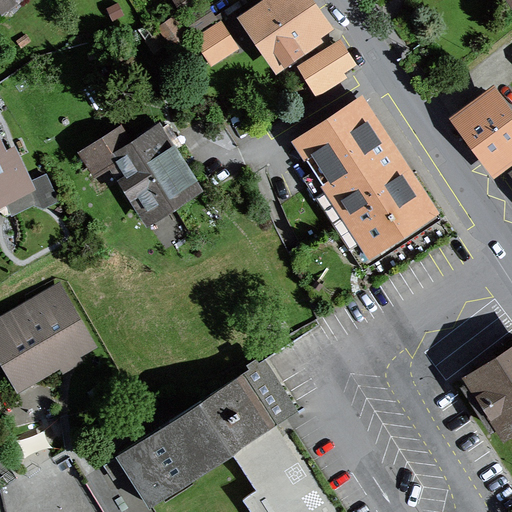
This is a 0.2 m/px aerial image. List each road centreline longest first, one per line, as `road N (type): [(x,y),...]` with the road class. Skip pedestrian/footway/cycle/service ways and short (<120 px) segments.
road 1 (tertiary): [(339,0),(511,255)]
road 2 (unknown): [(380,61),(310,114),(237,153),(218,156),(193,134)]
